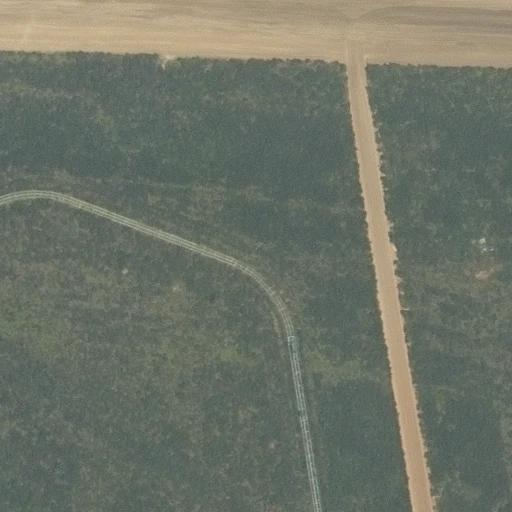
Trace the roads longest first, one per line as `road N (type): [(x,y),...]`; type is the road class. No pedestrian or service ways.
road 1 (track): [(0,11),(511,30)]
road 2 (track): [(351,24),(426,511)]
